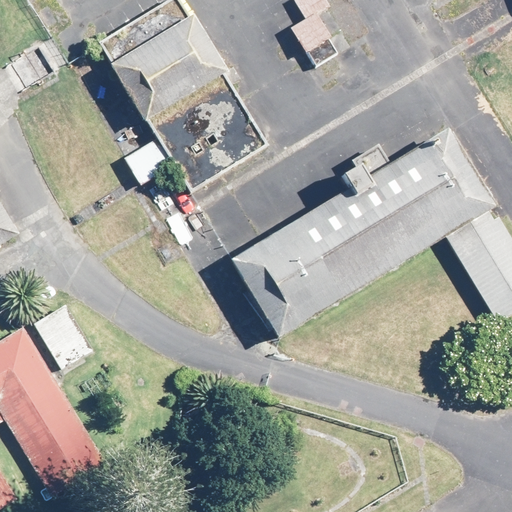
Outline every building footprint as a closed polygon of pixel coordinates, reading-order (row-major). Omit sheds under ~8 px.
[(305,20),(287,33),(305,58),(307,56),(318,71),(341,54),(315,18),(330,7),(325,0),(295,0),(292,2),(305,20)] [(228,70),(192,12),(113,61),(149,119),(228,70)] [(511,311),(511,235),(450,132),(391,167),(379,147),(353,163),(359,172),(346,180),(354,193),(236,263),(282,340),(450,240),(498,320),(511,311)] [(0,239),(20,227),(0,196),(0,239)] [(33,328),(64,375),(73,369),(89,392),(99,386),(82,361),(94,353),(65,308),(33,328)] [(0,503),(15,494),(0,468),(0,419),(3,418),(50,495),(106,461),(24,326),(0,340),(0,503)]
